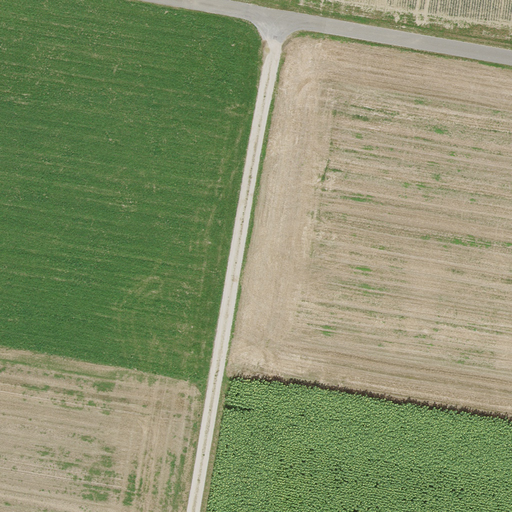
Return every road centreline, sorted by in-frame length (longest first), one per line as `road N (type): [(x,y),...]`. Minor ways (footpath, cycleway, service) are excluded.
road 1 (track): [(271,19),(187,511)]
road 2 (track): [(511,54),(161,0)]
